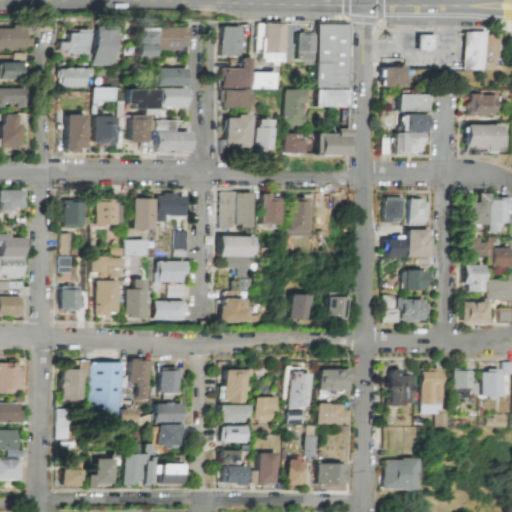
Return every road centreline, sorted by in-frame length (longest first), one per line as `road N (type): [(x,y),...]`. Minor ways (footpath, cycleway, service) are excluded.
road 1 (residential): [(511,185),(496,175),(0,174)]
road 2 (residential): [(511,342),(0,338)]
road 3 (residential): [(43,32),(37,511)]
road 4 (residential): [(363,478),(365,6)]
road 5 (secondary): [(365,6),(0,2)]
road 6 (residential): [(355,505),(0,503)]
road 7 (residential): [(201,315),(194,45)]
road 8 (residential): [(444,118),(448,342)]
road 9 (residential): [(201,340),(200,511)]
road 10 (secondary): [(511,7),(365,6)]
